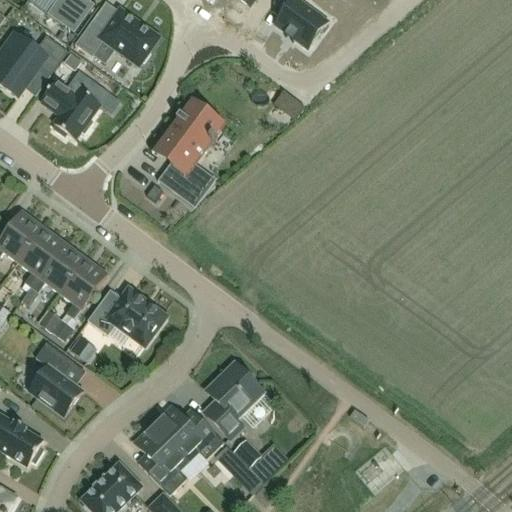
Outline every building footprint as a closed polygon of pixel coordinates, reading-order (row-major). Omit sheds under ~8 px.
[(81,0),(49,0),(57,5),(48,18),(63,29),(63,28),(74,36),(94,9),(86,3),(81,0)] [(235,0),(250,11),(258,0),(235,0)] [(293,46),(294,46),(295,44),(309,54),(329,27),(297,4),(300,0),(280,0),(275,9),(286,17),(276,30),(287,38),(285,40),(286,41),(288,39),(295,43),(293,46)] [(92,26),(76,50),(93,62),(94,60),(105,45),(117,54),(140,70),(142,66),(144,67),(152,57),(150,56),(159,42),(121,14),(119,16),(105,35),(92,26)] [(11,95),(19,101),(39,72),(51,80),(68,56),(46,41),(36,55),(14,39),(0,58),(0,88),(10,96),(11,95)] [(57,86),(42,107),(55,116),(56,114),(62,118),(55,129),(57,130),(55,133),(66,141),(68,138),(76,144),(82,135),(85,137),(93,126),(90,124),(100,109),(79,94),(76,99),(57,86)] [(168,139),(157,154),(173,165),(158,185),(159,186),(159,185),(193,210),(212,185),(193,171),(211,146),(213,148),(216,144),(214,143),(221,133),(205,121),(208,118),(192,106),(172,134),(171,133),(167,139),(168,139)] [(163,195),(155,189),(147,200),(155,206),(163,195)] [(0,261),(4,257),(18,267),(44,231),(22,215),(0,245),(0,261)] [(25,287),(32,292),(65,247),(44,231),(18,267),(32,278),(25,287)] [(65,247),(32,292),(38,297),(46,288),(60,298),(86,262),(65,247)] [(108,278),(86,262),(60,298),(74,309),(67,318),(74,324),(81,314),(108,278)] [(117,329),(145,350),(166,321),(129,294),(112,318),(100,310),(88,326),(109,341),(117,329)] [(0,311),(0,332),(10,318),(0,311)] [(72,354),(88,365),(98,351),(83,340),(72,354)] [(73,367),(47,348),(36,363),(48,372),(30,396),(64,421),(83,396),(65,383),(65,378),(73,367)] [(236,368),(210,393),(207,396),(219,409),(207,421),(231,445),(244,432),(236,424),(242,417),(248,417),(254,412),(255,406),(252,403),(262,394),(253,385),(255,384),(255,381),(246,372),(243,372),(242,373),(236,368)] [(225,448),(204,426),(193,415),(184,423),(172,411),(162,421),(164,423),(156,431),(189,466),(198,456),(207,465),(225,448)] [(41,452),(44,446),(27,435),(27,434),(15,426),(15,428),(0,418),(0,455),(28,472),(32,466),(36,469),(45,454),(41,452)] [(145,437),(135,447),(147,460),(138,468),(170,501),(188,483),(180,475),(189,466),(156,431),(147,440),(145,437)] [(264,488),(286,467),(276,456),(261,471),(257,466),(250,473),(264,488)] [(424,460),(410,470),(430,497),(444,487),(424,460)] [(120,511),(141,493),(142,492),(141,491),(120,470),(121,469),(119,468),(118,469),(119,470),(105,483),(104,481),(95,490),(96,491),(83,504),(81,505),(83,506),(86,510),(84,511),(120,511)] [(10,511),(17,502),(0,491),(0,511),(10,511)] [(175,511),(171,507),(163,499),(149,511),(175,511)]
